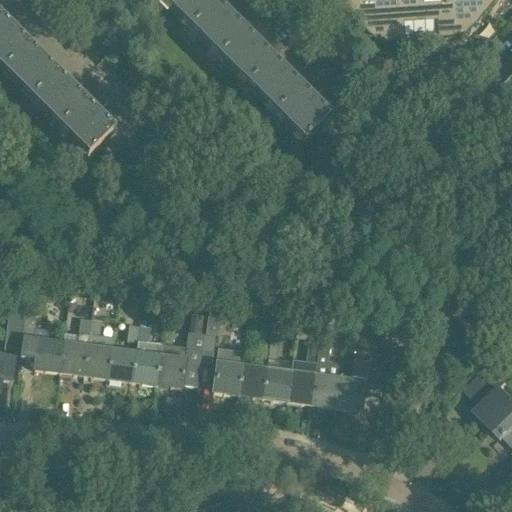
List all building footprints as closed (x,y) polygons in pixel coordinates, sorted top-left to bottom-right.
[(163,0),(159,5),(302,146),(328,120),(207,0),(163,0)] [(423,42),(461,39),(495,1),(493,0),(349,0),(339,11),(377,46),(416,42),(415,38),(423,37),(423,42)] [(0,75),(86,161),(113,134),(0,20),(0,75)] [(360,253),(357,277),(382,280),(385,256),(360,253)] [(152,328),(166,323),(161,311),(148,317),(152,328)] [(8,313),(5,341),(22,343),(24,328),(23,328),(25,315),(8,313)] [(22,343),(20,361),(31,362),(30,366),(35,367),(34,374),(59,377),(63,348),(48,346),(49,334),(34,332),(36,314),(25,315),(23,328),(24,328),(22,343)] [(63,348),(59,377),(84,380),(91,325),(80,323),(77,350),(63,348)] [(91,325),(84,380),(108,383),(111,354),(113,342),(99,340),(101,326),(91,325)] [(128,330),(126,344),(137,346),(139,331),(128,330)] [(137,346),(136,358),(132,387),(156,390),(162,348),(148,347),(149,332),(139,331),(137,346)] [(160,361),(156,390),(181,393),(181,389),(198,392),(201,366),(202,354),(204,339),(188,337),(186,352),(162,348),(160,361)] [(204,339),(202,354),(213,356),(215,341),(204,339)] [(292,366),(290,378),(287,407),(311,410),(319,346),(308,345),(305,368),(292,366)] [(258,346),(257,361),(267,363),(269,348),(258,346)] [(319,346),(311,410),(336,413),(342,365),(327,363),(329,347),(319,346)] [(269,348),(267,363),(278,364),(280,349),(269,348)] [(111,354),(108,383),(132,387),(136,358),(111,354)] [(219,354),(213,397),(238,400),(242,371),(243,357),(219,354)] [(0,389),(1,385),(11,386),(14,363),(0,360),(0,389)] [(342,365),(336,413),(360,416),(362,400),(379,402),(383,371),(342,365)] [(391,368),(388,391),(402,392),(405,370),(391,368)] [(498,393),(474,417),(501,444),(504,441),(511,448),(511,404),(500,393),(506,387),(489,370),(482,377),(498,393)] [(242,371),(238,400),(262,403),(266,374),(242,371)] [(266,374),(262,403),(287,407),(290,378),(266,374)] [(231,511),(228,503),(201,511),(231,511)]
